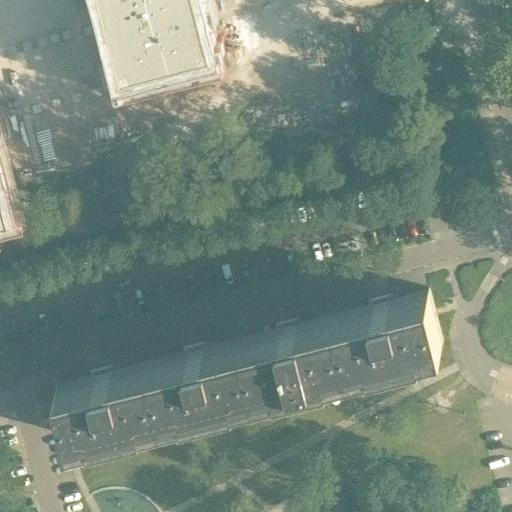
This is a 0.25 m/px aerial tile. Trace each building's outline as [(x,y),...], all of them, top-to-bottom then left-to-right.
[(0,0),(0,117),(124,85),(102,0),(0,0)] [(102,0),(124,85),(214,61),(198,0),(102,0)] [(433,35),(437,35),(434,25),(430,26),(422,28),(425,38),(433,35)] [(0,165),(0,215),(12,213),(0,165)] [(335,312),(349,364),(441,340),(441,341),(443,341),(429,287),(427,287),(427,288),(397,296),(396,292),(370,299),(371,303),(335,312)] [(349,364),(335,312),(304,320),(304,316),(277,322),(278,326),(243,335),(256,388),(349,364)] [(256,388),(243,335),(212,343),(211,339),(185,346),(185,350),(150,359),(163,411),(256,388)] [(163,411),(150,359),(119,367),(118,363),(92,370),(93,373),(58,382),(58,381),(56,382),(69,436),(72,435),(71,435),(163,411)]
